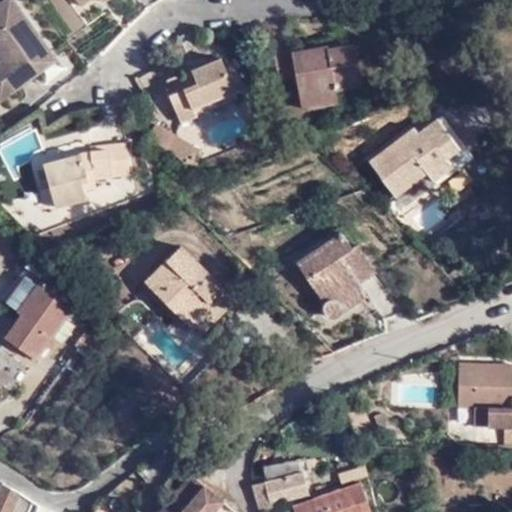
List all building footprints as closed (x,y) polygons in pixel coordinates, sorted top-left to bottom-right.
[(40,65),(60,51),(23,0),(8,0),(0,6),(0,45),(9,58),(0,65),(0,87),(6,97),(45,71),(40,65)] [(303,81),(308,108),(347,102),(345,90),(371,86),(366,45),(339,49),(340,56),(323,59),(322,53),(285,57),(288,83),(303,81)] [(64,57),(60,51),(40,65),(45,71),(64,57)] [(179,103),(189,125),(204,119),(201,112),(242,95),(229,62),(175,80),(173,102),(179,103)] [(246,102),(242,95),(201,112),(204,119),(246,102)] [(427,121),(416,128),(422,135),(432,128),(427,121)] [(422,135),(416,128),(375,164),(402,194),(430,173),(437,183),(459,164),(451,155),(461,147),(439,122),(432,128),(422,135)] [(157,123),(148,138),(173,153),(182,138),(157,123)] [(201,149),(182,138),(173,153),(185,163),(197,164),(201,149)] [(51,169),(62,212),(91,205),(90,195),(103,191),(101,184),(118,179),(133,176),(126,142),(111,145),(95,149),(99,163),(91,165),(89,158),(51,169)] [(468,156),(461,147),(451,155),(459,164),(468,156)] [(339,243),(329,229),(287,259),(313,297),(312,305),(313,308),(315,310),(318,311),(321,312),(324,312),(326,310),(329,309),(330,306),(331,300),(349,286),(346,280),(364,266),(344,239),(339,243)] [(152,278),(190,317),(225,281),(185,241),(152,278)] [(454,255),(441,268),(459,287),(472,273),(454,255)] [(48,275),(29,261),(4,296),(24,309),(48,275)] [(81,300),(48,275),(24,309),(8,331),(41,354),(81,300)] [(235,292),(225,281),(190,317),(202,328),(235,292)] [(0,325),(8,331),(24,309),(4,296),(0,301),(0,325)] [(94,341),(82,331),(72,343),(84,353),(94,341)] [(29,363),(1,344),(0,345),(0,374),(13,384),(29,363)] [(511,361),(466,361),(466,403),(508,404),(511,404),(511,427),(510,427),(510,448),(511,448),(511,361)] [(343,487),(364,477),(360,467),(338,477),(343,487)] [(231,502),(188,469),(156,508),(160,511),(235,511),(232,507),(231,502)] [(305,469),(266,481),(270,497),(291,490),(290,486),(309,480),(305,469)] [(0,511),(6,511),(16,486),(0,478),(0,511)] [(253,484),(259,507),(272,503),(270,497),(266,481),(253,484)] [(366,511),(358,482),(323,493),(298,501),(301,511),(366,511)] [(118,511),(99,498),(91,510),(93,511),(118,511)]
